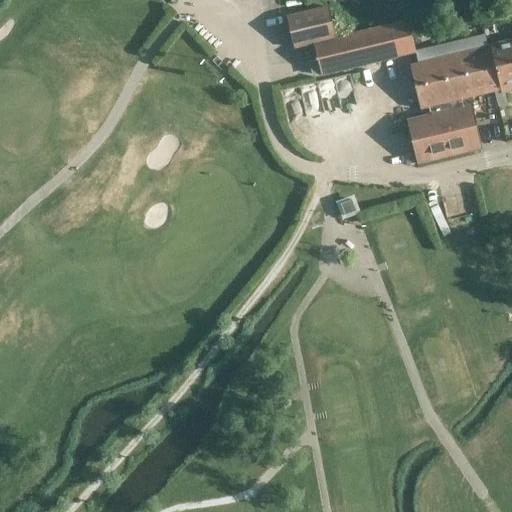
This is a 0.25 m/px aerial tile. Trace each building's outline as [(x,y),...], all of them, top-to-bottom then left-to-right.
[(329,8),(287,18),(295,49),(314,44),(337,39),(329,8)] [(416,53),(408,21),(337,39),(314,44),(322,76),(416,53)] [(511,41),(410,66),(421,110),(501,90),(502,93),(511,90),(511,41)] [(482,149),(472,106),(407,121),(418,164),(482,149)] [(361,214),(354,196),(337,203),(343,220),(361,214)]
